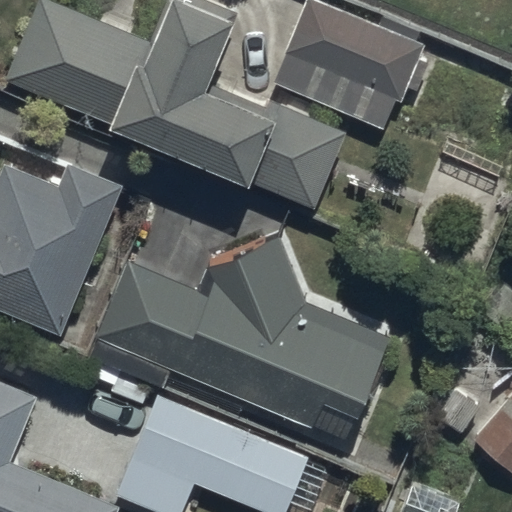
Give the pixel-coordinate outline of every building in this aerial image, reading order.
[(162,0),(145,41),(49,0),(36,0),(5,74),(311,204),(342,131),(264,98),(259,109),(201,84),(229,16),(190,0),(162,0)] [(425,42),(316,0),(303,0),(271,82),(385,126),(396,99),(402,101),(425,42)] [(0,171),(0,307),(57,331),(120,188),(67,164),(57,188),(3,164),(0,171)] [(160,389),(169,367),(315,425),(346,439),(356,415),(388,334),(306,302),(277,235),(205,264),(210,275),(204,292),(126,262),(123,268),(86,359),(160,389)] [(0,511),(114,511),(119,500),(14,458),(39,396),(0,380),(0,511)] [(511,392),(470,443),(511,478),(511,392)] [(283,511),(307,456),(157,393),(116,489),(168,511),(184,511),(197,483),(265,511),(283,511)]
